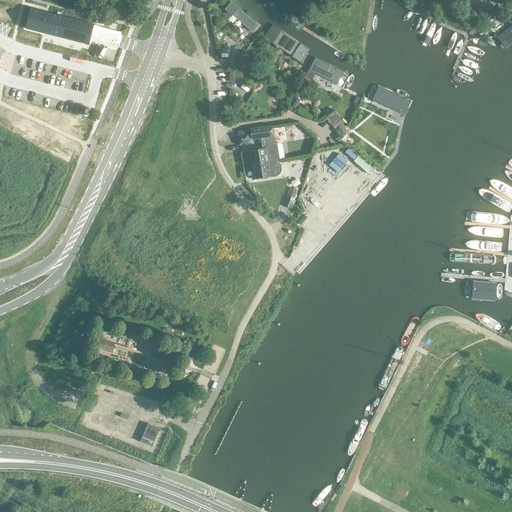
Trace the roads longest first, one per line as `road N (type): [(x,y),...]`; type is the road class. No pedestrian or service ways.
road 1 (unclassified): [(182,460),(275,258),(268,230),(217,158),(211,75),(162,55)]
road 2 (tertiary): [(0,311),(46,284),(73,252),(162,55)]
road 3 (tertiary): [(149,51),(55,256),(0,286)]
road 4 (secondary): [(210,511),(84,467)]
